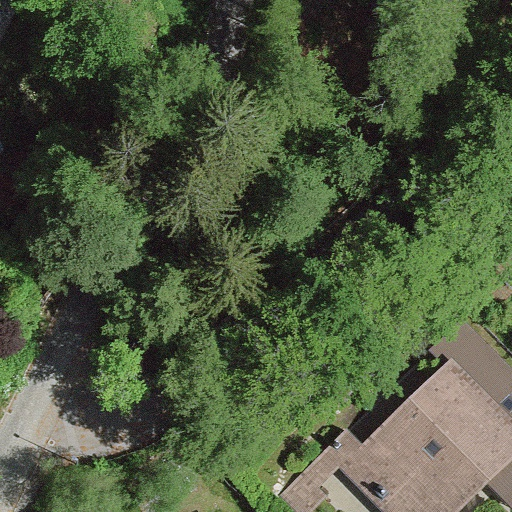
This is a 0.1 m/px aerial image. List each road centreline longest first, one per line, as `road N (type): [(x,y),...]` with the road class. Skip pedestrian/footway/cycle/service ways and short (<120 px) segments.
road 1 (residential): [(36,408),(154,407),(511,77)]
road 2 (residential): [(237,0),(224,77),(64,344),(36,408)]
